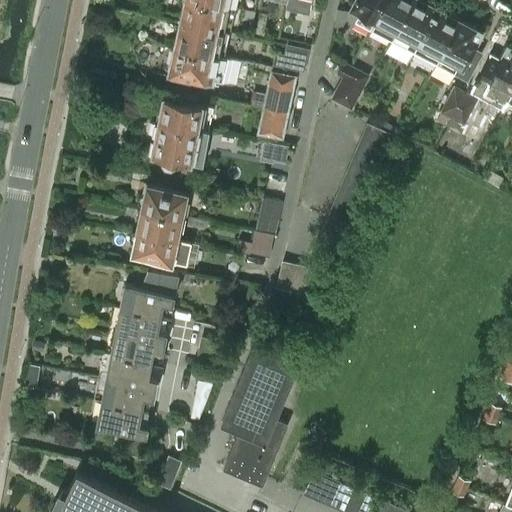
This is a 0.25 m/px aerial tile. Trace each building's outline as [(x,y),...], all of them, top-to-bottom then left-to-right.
[(210,0),(183,0),(179,19),(229,30),(235,5),(210,0)] [(355,19),(369,26),(383,0),(353,0),(351,6),(359,11),(355,19)] [(383,0),(369,26),(391,38),(411,0),(383,0)] [(412,49),(435,6),(429,2),(427,0),(411,0),(391,38),(412,49)] [(435,61),(458,18),(456,17),(456,14),(450,11),(447,12),(435,6),(412,49),(435,61)] [(346,9),(337,7),(335,18),(344,19),(346,9)] [(246,10),(244,19),(251,21),(253,12),(246,10)] [(472,49),(482,31),(458,18),(435,61),(450,69),(466,78),(480,53),(472,49)] [(229,30),(179,19),(174,44),(224,55),(229,30)] [(304,70),(308,47),(285,42),(283,52),(275,51),(272,63),(296,68),(304,70)] [(492,91),(506,99),(511,87),(511,46),(506,43),(488,79),(496,83),(492,91)] [(224,55),(174,44),(168,69),(226,82),(231,57),(224,55)] [(368,74),(343,60),(337,72),(343,75),(362,85),(368,74)] [(271,69),(268,83),(292,88),(295,75),(271,69)] [(343,75),(337,86),(356,96),(362,85),(343,75)] [(292,88),(268,83),(265,95),(290,100),(292,88)] [(441,110),(452,115),(465,90),(454,85),(441,110)] [(331,96),(351,106),(356,96),(337,86),(331,96)] [(477,97),(465,90),(452,115),(464,122),(477,97)] [(378,94),(373,103),(380,107),(385,98),(378,94)] [(158,105),(156,117),(209,128),(213,105),(164,95),(162,103),(158,105)] [(287,112),(290,100),(265,95),(263,107),(287,112)] [(287,112),(263,107),(260,119),(285,124),(287,112)] [(209,128),(156,117),(153,132),(156,135),(153,152),(165,155),(165,157),(166,158),(172,159),(175,159),(176,157),(202,162),(209,128)] [(285,124),(260,119),(258,130),(282,136),(285,124)] [(367,122),(362,134),(386,144),(391,132),(367,122)] [(362,134),(356,146),(380,157),(386,144),(362,134)] [(276,143),(272,158),(284,161),(287,144),(276,143)] [(356,146),(352,157),(376,167),(380,157),(356,146)] [(352,157),(347,169),(371,179),(376,167),(352,157)] [(489,167),(484,176),(491,180),(496,171),(489,167)] [(181,168),(179,177),(191,180),(193,170),(181,168)] [(347,169),(342,180),(366,190),(371,179),(347,169)] [(208,172),(206,180),(215,182),(217,171),(214,171),(213,173),(208,172)] [(503,175),(496,171),(491,180),(498,184),(503,175)] [(342,180),(337,192),(361,202),(366,190),(342,180)] [(186,190),(147,182),(145,192),(140,193),(137,197),(139,201),(142,204),(142,206),(181,213),(186,190)] [(337,192),(332,204),(356,214),(361,202),(337,192)] [(274,233),(282,199),(262,195),(255,228),(274,233)] [(332,204),(327,215),(351,225),(356,214),(332,204)] [(181,213),(142,206),(137,229),(176,237),(180,238),(185,214),(181,213)] [(327,215),(322,227),(345,237),(351,225),(327,215)] [(322,227),(316,240),(340,250),(345,237),(322,227)] [(269,256),(274,233),(255,228),(254,228),(251,241),(238,238),(236,249),(269,256)] [(176,237),(137,229),(132,231),(129,235),(131,239),(134,243),(132,252),(171,260),(176,237)] [(305,291),(310,266),(282,260),(277,285),(305,291)] [(152,267),(149,286),(173,292),(177,271),(152,267)] [(125,281),(120,305),(161,313),(163,300),(171,301),(173,292),(149,286),(125,281)] [(161,313),(120,305),(115,329),(164,339),(166,329),(158,327),(161,313)] [(164,339),(115,329),(111,352),(151,361),(154,347),(162,348),(164,339)] [(224,351),(226,340),(200,335),(198,345),(224,351)] [(32,339),(30,348),(42,350),(44,341),(32,339)] [(253,342),(220,422),(238,430),(223,468),(261,484),(287,421),(275,416),(298,361),(289,357),(292,349),(274,342),(271,349),(253,342)] [(221,363),(224,351),(198,345),(196,358),(221,363)] [(151,361),(111,352),(106,376),(154,386),(156,376),(148,375),(151,361)] [(27,362),(23,383),(35,385),(39,364),(27,362)] [(511,367),(505,365),(501,373),(511,378),(511,367)] [(154,386),(106,376),(101,400),(142,408),(144,394),(153,396),(154,386)] [(196,378),(189,415),(197,417),(210,381),(196,378)] [(142,408),(101,400),(96,423),(145,433),(147,423),(139,422),(142,408)] [(501,407),(489,402),(486,409),(498,414),(501,407)] [(498,414),(486,409),(482,418),(494,423),(498,414)] [(170,487),(181,460),(170,455),(159,482),(170,487)] [(317,497),(327,473),(314,468),(304,492),(317,497)] [(166,511),(77,469),(62,499),(57,496),(49,511),(166,511)] [(329,503),(340,479),(327,473),(317,497),(329,503)] [(470,479),(458,474),(454,482),(467,487),(470,479)] [(353,484),(340,479),(329,503),(342,508),(353,484)] [(467,487),(454,482),(451,490),(463,495),(467,487)] [(356,511),(366,490),(353,484),(342,508),(351,511),(356,511)] [(366,490),(356,511),(370,511),(378,495),(366,490)] [(387,511),(392,501),(378,495),(370,511),(387,511)] [(402,511),(405,507),(392,501),(387,511),(402,511)] [(511,511),(511,504),(506,502),(505,502),(500,511),(511,511)]
